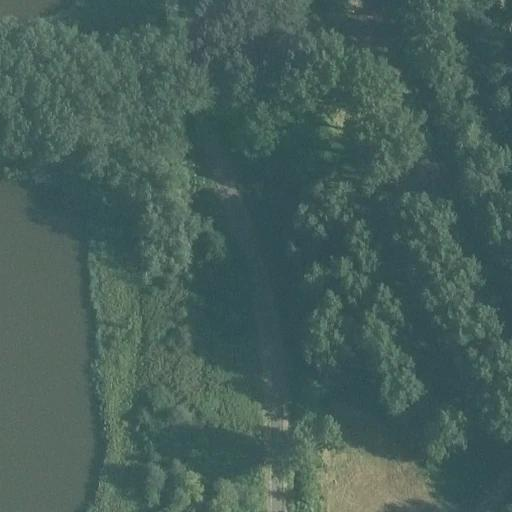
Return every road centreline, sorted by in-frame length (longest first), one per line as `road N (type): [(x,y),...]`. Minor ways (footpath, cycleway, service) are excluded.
road 1 (tertiary): [(378,48),(0,137)]
road 2 (tertiary): [(511,377),(434,216),(378,48)]
road 3 (unknown): [(219,0),(163,30),(0,71)]
